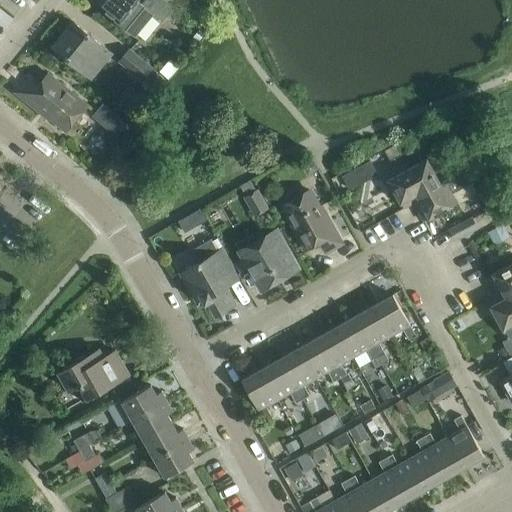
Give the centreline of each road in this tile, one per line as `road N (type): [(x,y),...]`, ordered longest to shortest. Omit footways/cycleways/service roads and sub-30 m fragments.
road 1 (residential): [(193,362),(398,251),(511,459)]
road 2 (residential): [(0,126),(100,210),(193,362)]
road 3 (residential): [(193,362),(278,511)]
